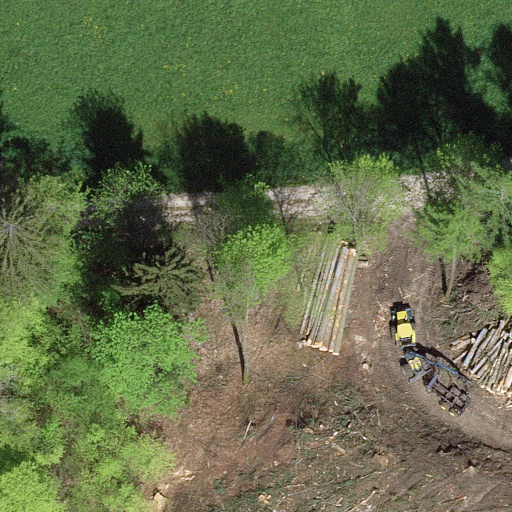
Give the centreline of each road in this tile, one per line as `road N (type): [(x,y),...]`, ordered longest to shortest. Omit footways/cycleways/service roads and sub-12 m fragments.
road 1 (track): [(511,176),(0,226)]
road 2 (track): [(427,184),(390,328),(498,429),(511,433)]
